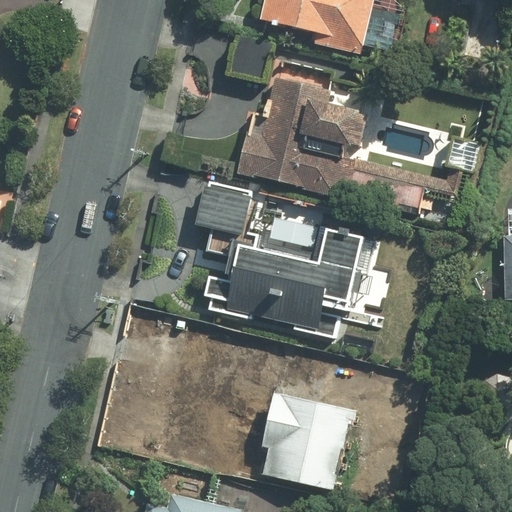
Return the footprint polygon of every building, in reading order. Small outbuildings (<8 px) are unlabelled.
[(267,0),(260,26),(321,42),(319,48),(363,59),(366,46),(393,53),(403,17),(374,10),(376,0),(267,0)] [(282,61),(278,80),(268,116),(251,112),(235,176),(341,202),(343,192),(424,212),(427,199),(462,208),(467,188),(358,160),(372,104),(333,94),(338,75),(282,61)] [(212,235),(208,255),(231,260),(227,281),(211,277),(206,301),(212,302),(210,312),(339,341),(344,319),(348,320),(365,243),(330,235),(322,271),(243,253),(246,242),(256,194),(208,184),(197,232),(212,235)] [(251,341),(241,386),(283,395),(293,350),(251,341)] [(284,474),(334,485),(348,419),(280,404),(282,399),(196,381),(185,429),(191,430),(185,459),(283,480),(284,474)] [(237,511),(169,497),(166,511),(165,511),(152,509),(151,511),(237,511)]
